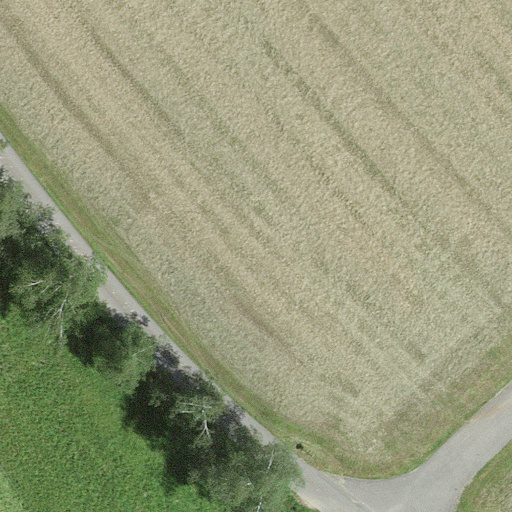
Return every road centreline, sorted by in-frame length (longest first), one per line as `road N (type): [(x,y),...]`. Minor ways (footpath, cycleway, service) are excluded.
road 1 (unclassified): [(347,511),(213,399),(0,167)]
road 2 (residential): [(417,511),(511,411)]
